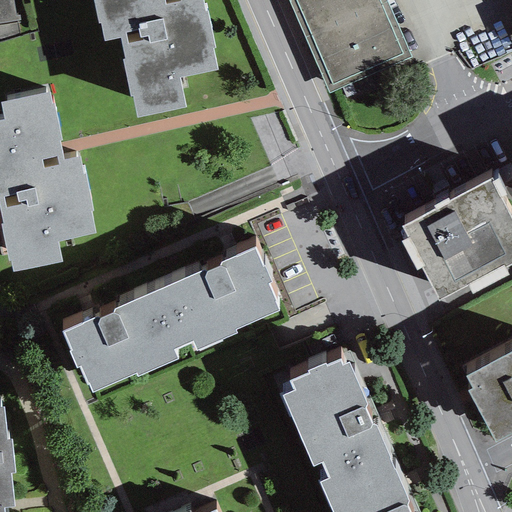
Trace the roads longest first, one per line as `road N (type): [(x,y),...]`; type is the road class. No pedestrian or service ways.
road 1 (secondary): [(465,475),(336,174)]
road 2 (residential): [(511,91),(336,174)]
road 3 (secondary): [(336,174),(261,0)]
